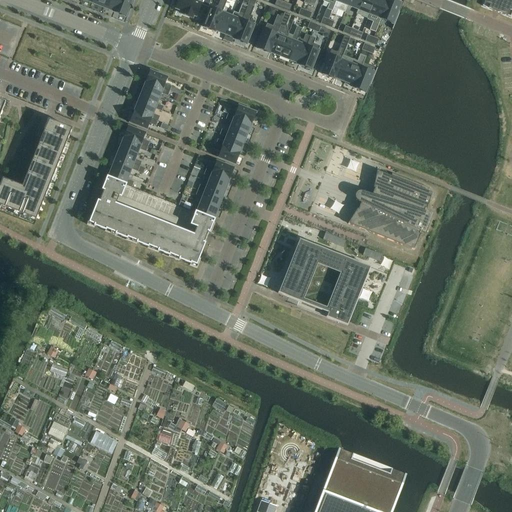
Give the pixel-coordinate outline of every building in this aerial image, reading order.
[(106,0),(104,7),(104,8),(114,12),(118,0),(106,0)] [(118,0),(114,12),(125,17),(131,0),(118,0)] [(191,0),(179,0),(176,9),(183,12),(182,15),(192,19),(194,16),(196,17),(201,5),(208,8),(211,0),(197,0),(197,2),(191,0)] [(210,9),(203,27),(215,32),(216,31),(215,30),(222,14),(224,9),(227,0),(221,0),(218,7),(212,9),(210,9)] [(235,38),(234,39),(235,40),(246,44),(255,22),(251,20),(252,17),(251,16),(254,7),(256,1),(252,0),(250,0),(248,5),(247,7),(248,7),(243,19),(235,38)] [(323,0),(323,2),(329,4),(327,10),(332,12),(336,0),(323,0)] [(336,0),(332,12),(331,14),(333,14),(336,16),(338,10),(345,13),(348,6),(347,5),(349,0),(336,0)] [(349,0),(347,5),(348,6),(359,10),(362,0),(349,0)] [(362,0),(359,10),(357,14),(368,19),(369,16),(370,14),(375,0),(362,0)] [(375,0),(370,14),(381,18),(380,19),(381,19),(388,0),(387,0),(387,2),(383,0),(375,0)] [(388,0),(381,19),(392,24),(392,23),(394,24),(392,30),(393,30),(400,13),(399,12),(399,13),(397,12),(397,11),(400,4),(389,0),(388,0)] [(511,0),(485,0),(483,6),(511,18),(511,14),(511,0)] [(286,3),(284,9),(290,11),(292,5),(286,3)] [(232,18),(225,34),(235,38),(243,19),(248,7),(247,7),(242,4),(238,14),(234,12),(231,18),(232,18)] [(270,8),(267,14),(274,16),(276,10),(270,8)] [(222,14),(215,30),(216,31),(224,34),(225,34),(232,18),(231,18),(224,15),(222,14)] [(271,49),(270,52),(280,56),(288,34),(286,25),(290,16),(285,14),(284,14),(283,18),(271,49)] [(267,25),(258,49),(269,53),(270,53),(270,52),(271,49),(283,18),(278,16),(273,27),(272,27),(267,25)] [(288,34),(280,56),(290,60),(298,39),(298,38),(301,29),(297,27),(293,37),(288,35),(288,34)] [(351,29),(349,35),(360,39),(362,34),(352,29),(351,29)] [(298,39),(290,60),(299,64),(300,64),(307,47),(311,37),(309,36),(305,35),(303,40),(298,39)] [(329,55),(321,75),(334,80),(342,60),(343,56),(348,45),(350,39),(344,36),(338,52),(336,53),(331,50),(329,55)] [(299,64),(299,65),(311,70),(318,51),(320,47),(313,44),(315,39),(311,37),(307,47),(300,64),(299,64)] [(364,44),(362,50),(367,53),(370,46),(364,44)] [(370,46),(367,53),(373,55),(375,49),(370,46)] [(351,64),(344,83),(353,86),(352,88),(353,89),(361,68),(362,68),(366,57),(360,55),(357,62),(353,60),(351,64)] [(342,60),(334,80),(335,79),(344,83),(351,64),(353,60),(343,56),(342,60)] [(361,68),(353,89),(365,94),(369,85),(370,85),(371,86),(377,69),(377,68),(375,73),(374,73),(362,68),(361,68)] [(151,72),(147,82),(170,91),(171,87),(164,84),(167,78),(151,72)] [(147,82),(143,92),(159,99),(161,93),(168,96),(170,91),(147,82)] [(143,92),(139,103),(155,109),(162,111),(163,107),(156,104),(159,99),(143,92)] [(139,103),(135,113),(158,122),(159,117),(153,114),(155,109),(139,103)] [(230,110),(228,115),(251,124),(255,113),(239,107),(237,113),(230,110)] [(131,123),(147,129),(149,123),(156,126),(158,122),(135,113),(131,123)] [(228,115),(227,119),(233,122),(231,127),(247,134),(251,124),(228,115)] [(3,179),(0,185),(0,206),(36,221),(72,129),(58,124),(49,120),(45,129),(44,133),(47,134),(25,190),(30,192),(29,195),(7,186),(9,183),(9,182),(3,179)] [(162,123),(160,128),(168,131),(170,126),(162,123)] [(222,130),(220,135),(224,136),(227,137),(243,144),(247,134),(231,127),(229,133),(224,131),(222,130)] [(129,128),(125,138),(147,147),(149,142),(142,140),(145,134),(129,128)] [(218,140),(216,145),(239,154),(243,144),(227,137),(225,143),(224,142),(218,140)] [(125,138),(121,148),(137,154),(139,149),(146,151),(147,147),(125,138)] [(216,145),(215,149),(221,152),(219,158),(224,160),(235,164),(239,154),(216,145)] [(121,148),(117,158),(140,167),(141,162),(134,160),(137,154),(121,148)] [(117,158),(113,168),(129,174),(131,169),(138,172),(140,167),(117,158)] [(208,166),(206,170),(229,179),(233,169),(217,163),(215,168),(208,166)] [(107,177),(107,178),(127,186),(128,186),(131,187),(133,183),(126,180),(129,174),(113,168),(109,178),(107,177)] [(206,170),(205,175),(211,178),(209,183),(225,189),(229,179),(206,170)] [(357,210),(348,224),(416,251),(421,236),(420,235),(421,233),(425,235),(428,228),(429,225),(430,225),(429,225),(430,222),(431,222),(431,221),(430,221),(433,215),(425,212),(426,209),(427,210),(433,194),(427,191),(428,189),(406,180),(392,174),(391,177),(377,172),(374,189),(375,189),(373,194),(372,195),(362,192),(361,192),(360,192),(359,192),(358,192),(358,193),(357,193),(356,194),(356,195),(355,196),(355,197),(355,198),(355,199),(356,200),(357,201),(358,202),(361,203),(358,210),(357,210)] [(92,217),(90,222),(95,224),(94,226),(116,235),(121,237),(121,238),(122,237),(164,254),(163,254),(164,254),(191,265),(192,262),(197,264),(199,259),(199,260),(205,244),(204,243),(208,232),(210,233),(213,224),(215,220),(195,213),(190,225),(197,228),(194,235),(116,204),(119,197),(121,198),(127,186),(107,178),(106,181),(102,190),(104,191),(99,202),(98,201),(92,217)] [(200,186),(198,190),(221,199),(225,189),(209,183),(207,189),(200,186)] [(198,190),(197,195),(203,198),(201,203),(217,209),(221,199),(198,190)] [(192,206),(190,211),(193,212),(195,213),(215,220),(213,219),(217,209),(201,203),(199,209),(192,206)] [(344,248),(346,241),(326,233),(323,240),(344,248)] [(296,251),(279,294),(289,298),(287,303),(288,303),(339,323),(341,319),(348,322),(369,268),(304,242),(300,253),(296,251)] [(382,255),(365,249),(363,255),(380,262),(382,255)] [(51,347),(47,355),(55,358),(58,351),(51,347)] [(132,354),(130,359),(140,364),(142,359),(132,354)] [(89,369),(85,376),(93,380),(96,373),(89,369)] [(110,385),(109,389),(114,393),(119,385),(111,381),(109,385),(110,385)] [(185,382),(183,387),(191,392),(194,387),(185,382)] [(111,394),(107,401),(114,405),(118,398),(111,394)] [(160,408),(156,416),(163,420),(166,411),(160,408)] [(12,418),(9,424),(16,428),(19,422),(12,418)] [(182,421),(178,428),(185,432),(188,426),(189,425),(182,421)] [(18,425),(15,432),(22,436),(26,429),(18,425)] [(44,436),(41,441),(46,444),(49,439),(44,436)] [(50,440),(47,446),(49,447),(55,450),(58,445),(50,440)] [(40,442),(38,447),(39,448),(42,448),(47,451),(49,447),(47,446),(40,442)] [(220,443),(216,450),(224,454),(227,448),(228,447),(220,443)] [(55,451),(53,454),(60,459),(65,451),(57,447),(55,451)] [(314,511),(392,511),(407,475),(340,449),(339,448),(327,478),(314,511)] [(85,451),(81,458),(87,462),(91,455),(85,451)] [(46,455),(44,462),(50,465),(53,458),(46,455)] [(113,484),(111,488),(119,493),(122,489),(113,484)] [(146,488),(142,495),(148,498),(152,492),(146,488)] [(38,491),(36,496),(45,501),(47,496),(38,491)] [(151,498),(148,503),(154,507),(156,504),(156,503),(157,502),(151,498)] [(261,502),(257,511),(274,511),(277,507),(261,502)]
